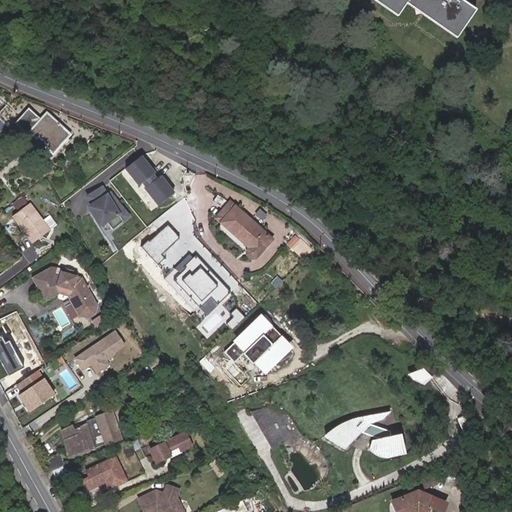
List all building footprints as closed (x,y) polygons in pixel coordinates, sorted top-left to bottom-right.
[(373,0),(392,14),(402,0),(403,0),(438,25),(452,36),(470,11),(456,1),(455,0),(373,0)] [(17,118),(12,112),(4,106),(0,109),(0,126),(5,131),(8,128),(8,127),(17,118)] [(27,109),(14,124),(27,136),(29,134),(36,141),(39,139),(47,147),(45,149),(53,157),(71,138),(46,115),(40,121),(27,109)] [(155,181),(152,177),(153,176),(140,158),(124,170),(138,188),(146,181),(149,186),(144,190),(157,208),(172,196),(159,178),(155,181)] [(129,216),(116,200),(112,203),(108,197),(103,187),(88,196),(93,205),(91,210),(96,219),(107,221),(113,229),(129,216)] [(116,200),(112,194),(108,197),(112,203),(116,200)] [(11,201),(14,208),(26,204),(23,197),(11,201)] [(229,200),(213,217),(244,246),(243,246),(241,250),(241,254),(243,257),(247,259),(251,259),(255,256),(271,239),(229,200)] [(32,211),(14,225),(35,252),(53,238),(46,228),(32,211)] [(60,233),(53,223),(46,228),(53,238),(60,233)] [(166,226),(140,247),(154,265),(162,258),(158,254),(177,239),(166,226)] [(295,237),(287,244),(292,250),(301,243),(295,237)] [(231,295),(193,253),(166,278),(205,319),(231,295)] [(49,266),(33,276),(37,284),(54,274),(49,266)] [(54,274),(37,284),(44,296),(62,285),(73,288),(72,295),(82,312),(98,303),(83,276),(77,275),(77,273),(74,272),(72,270),(66,268),(63,270),(61,269),(59,275),(54,274)] [(62,285),(44,296),(46,300),(60,292),(61,292),(69,294),(80,313),(89,317),(96,313),(98,303),(82,312),(72,295),(73,288),(62,285)] [(291,342),(258,309),(219,348),(231,361),(244,348),(265,369),(291,342)] [(90,319),(97,328),(107,320),(101,311),(90,319)] [(114,330),(72,358),(81,372),(89,366),(95,375),(109,365),(104,359),(124,345),(114,330)] [(160,371),(154,359),(147,363),(153,375),(160,371)] [(37,369),(13,385),(19,394),(17,397),(27,413),(54,395),(37,369)] [(435,381),(424,369),(416,375),(427,388),(435,381)] [(163,376),(155,379),(160,389),(168,385),(163,376)] [(271,401),(266,404),(287,442),(292,440),(271,401)] [(287,442),(266,404),(252,412),(274,450),(287,442)] [(116,436),(114,430),(108,414),(107,410),(94,415),(79,423),(77,419),(58,429),(67,457),(116,436)] [(108,414),(114,430),(119,428),(113,411),(108,414)] [(382,415),(385,422),(393,414),(382,415)] [(388,457),(402,454),(398,437),(393,438),(392,433),(372,426),(385,422),(382,415),(361,419),(338,434),(351,446),(363,434),(381,440),(373,442),(371,451),(388,457)] [(476,433),(470,418),(459,422),(465,437),(476,433)] [(351,446),(338,434),(329,440),(346,451),(351,446)] [(182,436),(148,452),(154,464),(168,458),(166,453),(176,449),(178,453),(188,448),(182,436)] [(178,453),(176,449),(166,453),(168,458),(178,453)] [(44,459),(48,470),(63,465),(59,454),(44,459)] [(113,457),(83,471),(87,478),(77,482),(82,491),(101,482),(105,483),(108,490),(125,482),(113,457)] [(458,476),(454,464),(438,471),(442,482),(458,476)] [(62,466),(50,471),(54,482),(59,481),(67,478),(62,466)] [(442,482),(438,471),(422,477),(426,488),(442,482)] [(180,511),(174,498),(177,490),(166,486),(164,486),(161,493),(153,491),(135,500),(141,511),(153,511),(155,511),(158,511),(180,511)] [(440,511),(444,506),(414,493),(391,503),(393,507),(391,508),(390,509),(389,511),(440,511)]
